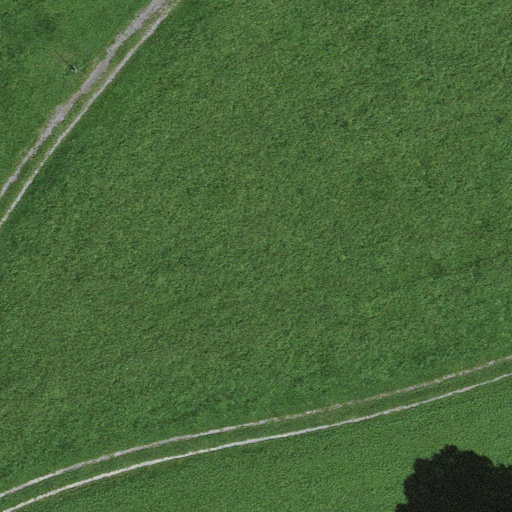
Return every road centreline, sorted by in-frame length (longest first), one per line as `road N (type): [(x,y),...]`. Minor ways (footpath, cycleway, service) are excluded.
road 1 (track): [(511,368),(370,414),(123,465),(2,511)]
road 2 (track): [(169,0),(102,66),(0,220)]
